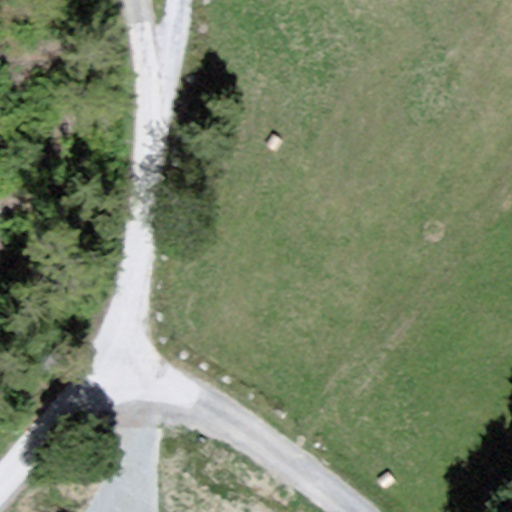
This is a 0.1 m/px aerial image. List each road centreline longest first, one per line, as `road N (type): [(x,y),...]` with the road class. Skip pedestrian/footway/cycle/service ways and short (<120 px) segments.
road 1 (residential): [(345,511),(214,417),(124,394),(73,413),(0,496)]
road 2 (track): [(124,394),(156,119),(136,0)]
